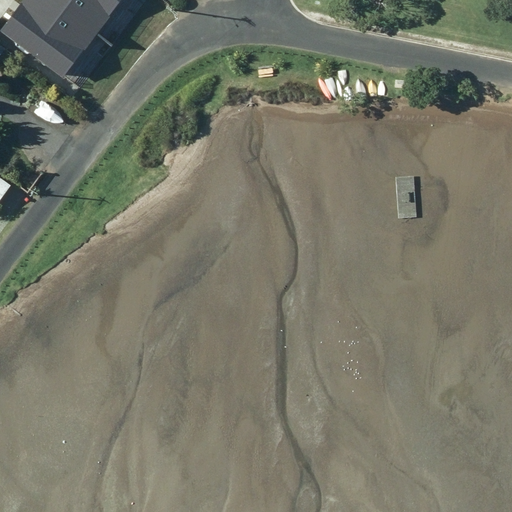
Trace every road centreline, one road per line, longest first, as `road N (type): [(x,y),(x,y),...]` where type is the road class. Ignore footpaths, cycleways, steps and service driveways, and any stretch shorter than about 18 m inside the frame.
road 1 (residential): [(262,21),(194,33),(141,73),(0,259)]
road 2 (residential): [(511,74),(262,21)]
